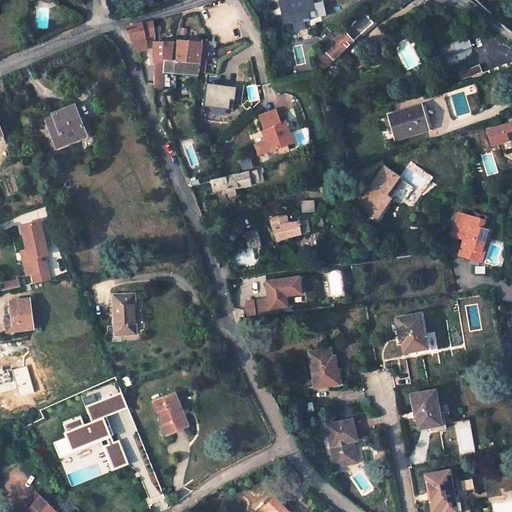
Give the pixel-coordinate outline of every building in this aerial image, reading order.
[(277,0),(283,24),(290,22),(290,25),(308,21),(307,14),(313,12),(311,0),(309,0),(296,2),(295,0),(277,0)] [(186,12),(177,14),(177,21),(189,21),(187,15),(186,12)] [(307,14),(308,21),(315,20),(313,12),(307,14)] [(334,61),(374,24),(364,14),(351,26),(353,27),(345,33),(344,32),(324,51),(315,60),(318,71),(323,70),(326,69),(334,61)] [(146,51),(144,39),(155,37),(152,22),(151,23),(140,25),(126,29),(134,52),(146,51)] [(469,37),(452,43),(456,55),(473,49),(469,37)] [(156,66),(155,73),(154,88),(162,88),(163,73),(199,75),(199,73),(202,44),(153,43),(154,66),(156,66)] [(208,45),(202,44),(199,73),(205,74),(208,45)] [(479,67),(458,74),(461,82),(482,75),(479,67)] [(236,87),(207,84),(205,107),(229,109),(230,100),(235,99),(236,87)] [(433,127),(426,104),(394,115),(402,138),(433,127)] [(52,118),(44,120),(54,145),(62,142),(63,146),(75,141),(73,138),(85,133),(74,106),(51,115),(52,118)] [(278,110),(262,115),(268,137),(266,140),(269,150),(288,145),(286,137),(290,135),(286,122),(282,123),(278,110)] [(511,123),(492,129),(496,144),(508,140),(510,136),(511,135),(511,123)] [(384,167),(357,205),(376,219),(390,201),(385,197),(393,186),(390,184),(397,176),(384,167)] [(228,189),(230,197),(236,196),(234,188),(263,181),(261,172),(264,172),(263,169),(223,179),(212,182),(215,192),(228,189)] [(485,247),(490,232),(482,229),(480,228),(482,220),(458,213),(453,229),(466,233),(463,240),(458,255),(470,259),(473,251),(480,253),(483,246),(485,247)] [(274,229),(278,242),(293,237),(310,233),(308,222),(292,224),(290,216),(273,217),(276,228),(274,229)] [(31,274),(33,284),(49,280),(44,262),(40,263),(39,257),(46,255),(38,222),(20,226),(25,251),(20,252),(25,275),(31,274)] [(466,233),(453,229),(451,236),(463,240),(466,233)] [(246,233),(247,234),(248,248),(261,246),(259,231),(246,233)] [(480,253),(473,251),(470,259),(481,262),(485,247),(483,246),(480,253)] [(0,283),(0,288),(1,291),(18,287),(17,280),(0,283)] [(300,280),(268,284),(270,300),(253,303),(255,319),(283,315),(282,307),(288,306),(287,298),(302,296),(300,280)] [(134,298),(118,299),(118,318),(114,318),(114,335),(135,334),(134,298)] [(13,305),(21,333),(40,328),(32,299),(13,305)] [(21,333),(16,317),(9,319),(14,336),(21,333)] [(420,317),(395,321),(398,338),(401,337),(403,354),(415,353),(416,355),(429,353),(426,338),(423,338),(420,317)] [(331,350),(310,354),(316,388),(333,386),(333,389),(342,387),(340,371),(338,371),(336,358),(332,358),(331,350)] [(94,386),(100,401),(115,394),(108,380),(94,386)] [(175,393),(151,402),(165,437),(185,429),(179,413),(183,411),(175,393)] [(434,393),(409,397),(412,420),(416,419),(418,431),(430,430),(430,433),(446,431),(443,415),(438,416),(434,393)] [(60,401),(44,408),(47,416),(63,409),(60,401)] [(179,413),(185,429),(189,427),(183,411),(179,413)] [(57,423),(45,432),(59,449),(61,448),(65,452),(67,451),(67,452),(86,438),(93,439),(98,445),(104,439),(105,432),(92,416),(86,416),(83,418),(80,415),(73,414),(71,418),(60,426),(57,423)] [(354,417),(327,421),(333,464),(345,462),(345,458),(355,457),(353,439),(356,438),(354,417)] [(122,442),(107,444),(110,468),(126,466),(122,442)] [(449,473),(426,476),(430,511),(457,511),(456,499),(453,500),(449,473)] [(60,511),(37,490),(22,505),(27,510),(25,511),(60,511)] [(286,511),(274,500),(261,511),(286,511)]
